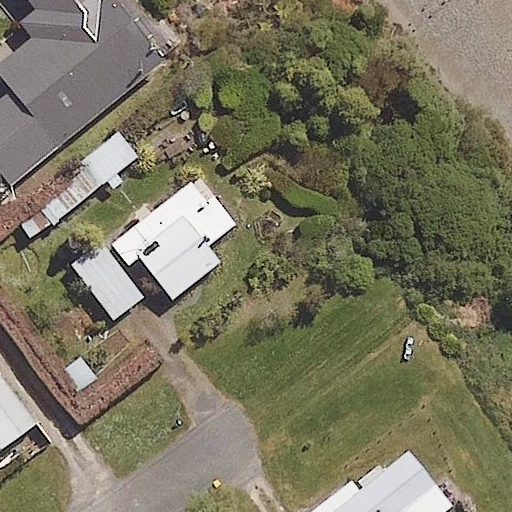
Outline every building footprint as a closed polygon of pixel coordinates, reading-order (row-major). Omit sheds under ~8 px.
[(25,0),(47,26),(0,64),(0,77),(12,92),(0,102),(0,191),(1,193),(172,51),(129,0),(25,0)] [(135,158),(117,135),(14,215),(32,239),(135,158)] [(233,225),(196,179),(121,238),(170,300),(217,263),(204,247),(233,225)] [(140,300),(107,254),(76,276),(110,322),(140,300)] [(0,449),(33,424),(0,381),(0,449)] [(444,511),(463,498),(417,439),(354,488),(350,483),(312,511),(444,511)]
